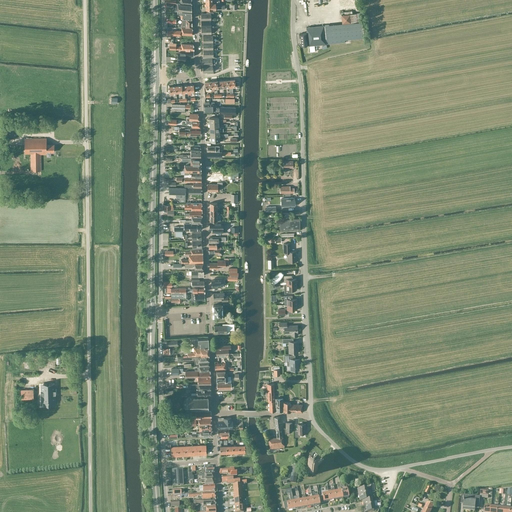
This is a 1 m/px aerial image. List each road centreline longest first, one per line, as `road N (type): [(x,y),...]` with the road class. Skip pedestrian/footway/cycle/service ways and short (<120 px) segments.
road 1 (unclassified): [(90,511),(84,0)]
road 2 (unclassified): [(310,416),(292,0)]
road 3 (residential): [(159,312),(163,76)]
road 4 (residential): [(208,308),(199,76)]
road 5 (primary): [(150,287),(154,103)]
road 6 (primary): [(157,511),(150,345)]
road 7 (residential): [(162,464),(159,312)]
